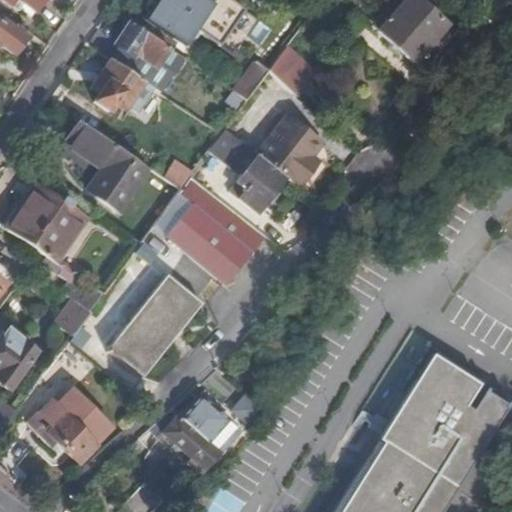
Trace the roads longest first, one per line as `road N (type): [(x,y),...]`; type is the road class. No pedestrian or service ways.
road 1 (unknown): [(260,511),(291,433),(383,291)]
road 2 (track): [(371,168),(511,4)]
road 3 (residential): [(0,133),(94,0)]
